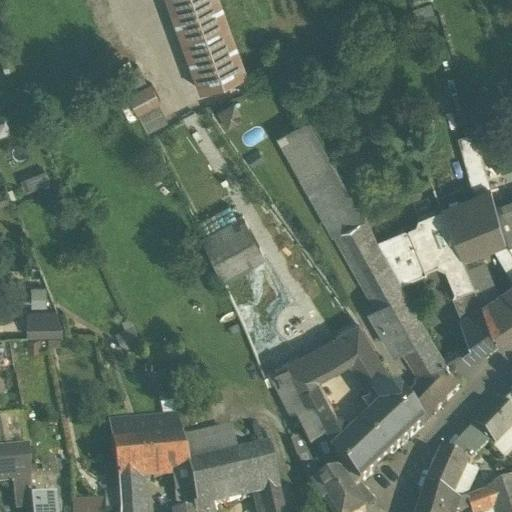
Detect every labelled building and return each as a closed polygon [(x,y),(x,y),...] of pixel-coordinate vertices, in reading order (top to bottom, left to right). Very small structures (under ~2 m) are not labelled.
[(219,0),(166,0),(199,89),(246,72),(219,0)] [(125,91),(144,131),(167,120),(148,80),(125,91)] [(219,114),(225,125),(238,118),(233,107),(219,114)] [(307,116),(273,135),(330,236),(335,232),(363,216),(307,116)] [(473,133),(458,137),(474,193),(489,187),(473,133)] [(43,169),(20,178),(25,190),(48,181),(43,169)] [(474,193),(441,208),(461,257),(492,244),(504,238),(496,211),(489,187),(474,193)] [(511,206),(496,211),(504,238),(504,240),(511,237),(511,206)] [(441,208),(418,218),(415,224),(377,240),(401,283),(425,273),(426,269),(435,265),(445,269),(454,291),(452,295),(474,287),(461,257),(441,208)] [(243,214),(199,238),(222,281),(248,267),(266,258),(243,214)] [(377,240),(363,216),(335,232),(376,303),(381,299),(390,315),(411,302),(401,283),(377,240)] [(511,252),(504,240),(504,238),(492,244),(511,272),(511,270),(511,252)] [(306,250),(282,267),(330,337),(357,322),(306,250)] [(248,267),(222,281),(246,331),(265,321),(271,317),(248,267)] [(511,295),(506,286),(482,302),(498,340),(511,330),(511,295)] [(496,341),(474,287),(452,295),(471,342),(463,348),(470,358),(496,341)] [(32,288),(32,308),(46,308),(46,288),(32,288)] [(376,303),(369,307),(394,353),(405,346),(388,315),(390,315),(381,299),(376,303)] [(390,315),(388,315),(405,346),(421,371),(442,358),(426,333),(428,331),(411,302),(390,315)] [(57,313),(28,313),(28,325),(61,324),(57,313)] [(246,331),(264,376),(286,363),(275,340),(272,341),(265,321),(246,331)] [(330,337),(320,342),(333,367),(350,358),(370,347),(370,346),(357,322),(330,337)] [(61,336),(61,324),(28,325),(28,337),(61,336)] [(320,342),(286,363),(297,386),(316,376),(333,367),(320,342)] [(370,347),(350,358),(366,380),(384,370),(370,347)] [(442,358),(421,371),(426,380),(415,388),(419,394),(433,416),(460,387),(459,386),(442,358)] [(286,363),(270,372),(274,380),(309,449),(324,442),(332,459),(334,458),(334,457),(297,386),(286,363)] [(400,395),(384,370),(366,380),(385,408),(400,395)] [(270,372),(264,376),(267,383),(274,380),(270,372)] [(316,376),(297,386),(334,457),(350,442),(316,376)] [(419,394),(407,405),(423,426),(433,416),(419,394)] [(400,395),(385,408),(361,431),(387,459),(423,426),(407,405),(400,395)] [(511,397),(503,408),(511,416),(511,397)] [(499,404),(475,431),(488,444),(489,446),(494,451),(511,432),(511,416),(503,408),(499,404)] [(22,415),(0,417),(0,427),(2,441),(26,439),(22,415)] [(175,417),(110,424),(113,444),(180,439),(175,417)] [(334,457),(334,458),(344,471),(357,486),(358,485),(387,459),(361,431),(334,457)] [(488,444),(475,431),(465,441),(480,456),(489,446),(488,444)] [(181,442),(187,467),(239,455),(233,432),(181,442)] [(26,439),(2,441),(4,453),(28,451),(26,439)] [(180,439),(113,444),(119,481),(139,481),(175,477),(189,476),(187,467),(181,442),(180,439)] [(317,478),(301,441),(291,444),(298,462),(300,461),(311,488),(318,484),(315,479),(317,478)] [(465,441),(449,457),(468,466),(467,467),(469,469),(480,456),(465,441)] [(239,455),(187,467),(189,476),(192,490),(193,494),(197,510),(212,507),(258,496),(278,491),(268,448),(239,455)] [(4,453),(0,453),(0,487),(14,486),(30,485),(29,471),(28,451),(4,453)] [(441,453),(434,468),(424,489),(452,501),(452,500),(467,467),(468,466),(449,457),(441,453)] [(42,470),(29,471),(30,485),(31,491),(44,490),(42,470)] [(318,484),(311,488),(322,507),(324,505),(329,511),(364,511),(351,491),(357,486),(344,471),(318,484)] [(189,476),(175,477),(177,494),(192,490),(189,476)] [(511,511),(511,478),(485,494),(492,511),(511,511)] [(112,491),(106,491),(106,511),(121,511),(119,481),(112,481),(112,491)] [(141,511),(139,481),(119,481),(121,511),(141,511)] [(30,485),(14,486),(15,502),(31,500),(31,491),(30,485)] [(365,511),(375,503),(358,485),(357,486),(351,491),(364,511),(365,511)] [(452,501),(424,489),(417,511),(451,511),(454,504),(454,501),(452,500),(452,501)] [(278,491),(258,496),(261,511),(269,511),(282,509),(278,491)] [(492,511),(485,494),(466,501),(469,511),(492,511)] [(54,511),(53,500),(32,502),(32,511),(54,511)] [(99,511),(99,501),(72,501),(72,511),(99,511)] [(469,511),(466,501),(462,503),(454,504),(451,511),(469,511)]
